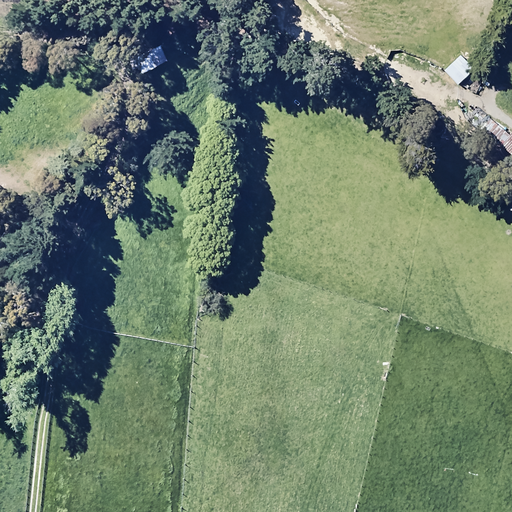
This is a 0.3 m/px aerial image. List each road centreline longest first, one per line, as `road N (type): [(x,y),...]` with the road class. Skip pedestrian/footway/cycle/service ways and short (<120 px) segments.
road 1 (residential): [(21,511),(44,180)]
road 2 (residential): [(266,0),(82,134),(44,180)]
road 3 (residential): [(511,133),(391,73),(287,0)]
